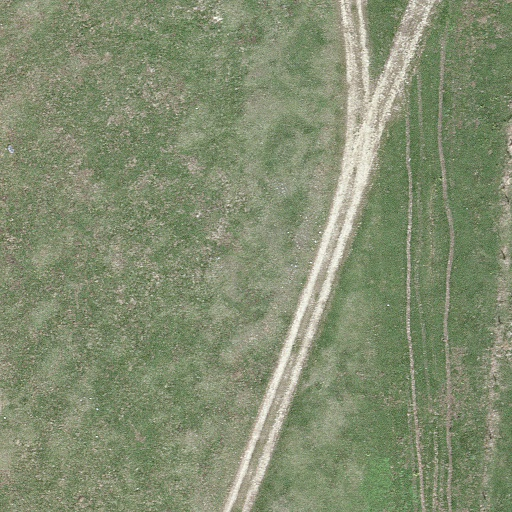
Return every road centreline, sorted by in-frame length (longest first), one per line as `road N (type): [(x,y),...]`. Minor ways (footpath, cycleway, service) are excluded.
road 1 (track): [(237,511),(366,130),(421,0)]
road 2 (track): [(346,0),(366,130)]
